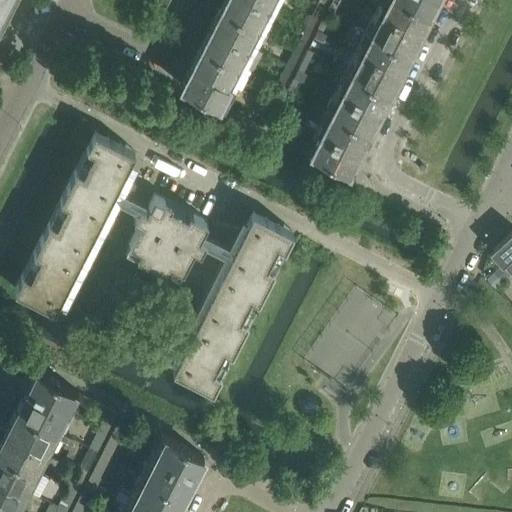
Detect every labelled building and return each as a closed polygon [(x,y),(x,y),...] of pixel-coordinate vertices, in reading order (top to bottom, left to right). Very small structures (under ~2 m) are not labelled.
[(0,0),(0,29),(6,18),(1,15),(6,5),(8,0),(0,0)] [(257,0),(223,0),(221,5),(264,27),(273,8),(257,0)] [(332,0),(327,11),(333,14),(340,0),(332,0)] [(428,13),(402,0),(380,0),(375,11),(418,33),(428,13)] [(434,0),(402,0),(428,13),(434,0)] [(315,4),(305,24),(311,27),(322,8),(315,4)] [(221,5),(211,25),(253,47),(264,27),(221,5)] [(324,32),(333,14),(327,11),(317,30),(323,34),(324,32)] [(418,33),(375,11),(365,30),(408,52),(418,33)] [(305,24),(295,43),(302,47),(311,27),(305,24)] [(263,52),(253,47),(211,25),(201,44),(254,71),(263,52)] [(335,38),(324,32),(323,34),(317,30),(307,50),(314,53),(314,52),(317,53),(322,43),(327,43),(332,45),(335,38)] [(408,52),(365,30),(355,50),(398,72),(408,52)] [(295,43),(285,63),(291,67),(302,47),(295,43)] [(254,71),(201,44),(191,64),(234,86),(244,91),(254,71)] [(304,73),(314,53),(307,50),(297,69),(304,73)] [(398,72),(355,50),(346,69),(388,91),(398,72)] [(285,63),(275,82),(282,85),(291,67),(285,63)] [(191,64),(181,84),(224,106),(234,86),(191,64)] [(294,92),(300,80),(309,85),(313,77),(304,73),(297,69),(288,88),(294,92)] [(388,91),(346,69),(336,89),(378,111),(388,91)] [(275,82),(265,102),(272,105),(282,85),(275,82)] [(288,88),(278,108),(284,111),(294,92),(288,88)] [(378,111),(336,89),(326,108),(369,130),(378,111)] [(263,121),(272,105),(265,102),(257,118),(263,121)] [(279,122),(284,111),(278,108),(268,127),(281,134),(282,132),(279,122)] [(369,130),(326,108),(316,128),(359,149),(369,130)] [(359,149),(316,128),(306,148),(349,169),(359,149)] [(94,129),(76,166),(59,198),(67,201),(61,212),(56,222),(49,218),(33,250),(40,253),(30,274),(23,270),(14,287),(54,307),(113,191),(119,179),(134,149),(94,129)] [(151,195),(119,179),(113,191),(139,204),(147,208),(150,204),(148,203),(151,195)] [(147,208),(139,204),(133,216),(139,219),(129,240),(139,246),(136,253),(168,269),(171,262),(182,268),(193,246),(200,250),(206,238),(197,234),(199,229),(202,230),(206,222),(207,219),(154,191),(151,195),(148,203),(150,204),(147,208)] [(252,209),(242,229),(238,238),(231,250),(172,367),(212,387),(221,371),(214,367),(224,347),(231,350),(247,318),(240,315),(250,295),(258,298),(292,230),(252,209)] [(238,238),(206,222),(202,230),(199,229),(197,234),(206,238),(231,250),(238,238)] [(511,231),(494,248),(511,267),(511,231)] [(502,263),(487,277),(496,287),(511,273),(502,263)] [(36,369),(25,390),(68,412),(79,391),(36,369)] [(25,390),(15,409),(58,431),(68,412),(25,390)] [(106,431),(110,423),(117,410),(109,406),(98,427),(106,431)] [(15,409),(5,429),(48,451),(58,431),(15,409)] [(120,438),(125,429),(130,418),(122,414),(112,434),(120,438)] [(96,451),(106,431),(98,427),(88,447),(96,451)] [(5,429),(0,439),(0,451),(38,471),(48,451),(5,429)] [(204,454),(161,433),(150,453),(193,475),(204,454)] [(110,458),(120,438),(112,434),(102,454),(110,458)] [(86,471),(90,462),(96,451),(88,447),(78,467),(86,471)] [(0,451),(0,475),(28,490),(38,471),(0,451)] [(193,475),(150,453),(140,473),(182,495),(193,475)] [(100,478),(104,469),(110,458),(102,454),(92,474),(100,478)] [(76,490),(86,471),(78,467),(68,486),(76,490)] [(173,511),(182,495),(140,473),(130,493),(166,511),(173,511)] [(90,496),(100,478),(92,474),(82,492),(90,496)] [(0,475),(0,500),(18,510),(28,490),(0,475)] [(66,510),(70,501),(76,490),(68,486),(58,506),(66,510)] [(82,511),(85,507),(90,496),(82,492),(71,511),(82,511)] [(166,511),(130,493),(120,511),(166,511)] [(0,500),(0,511),(16,511),(18,510),(0,500)]
